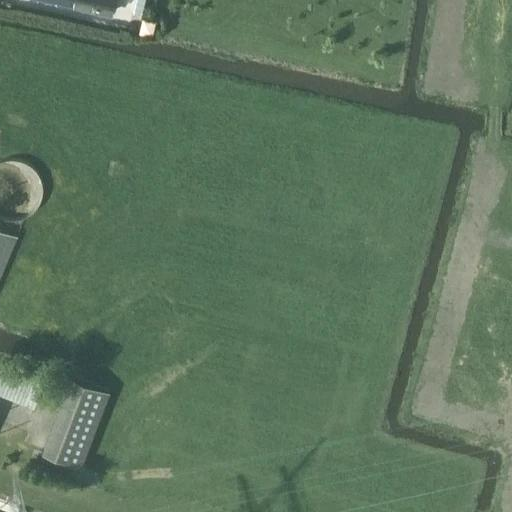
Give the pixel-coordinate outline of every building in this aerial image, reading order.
[(60,0),(113,12),(115,0),(60,0)] [(136,0),(133,14),(141,15),(144,0),(136,0)] [(35,180),(35,179),(34,173),(33,168),(31,164),(27,159),(23,156),(18,153),(12,151),(6,150),(0,151),(0,207),(7,208),(12,207),(18,205),(22,203),(27,199),(31,194),(33,190),(34,186),(35,180)] [(0,275),(17,236),(0,228),(0,275)] [(0,392),(34,407),(47,377),(12,362),(8,370),(0,366),(0,392)] [(42,451),(81,466),(109,390),(71,376),(42,451)]
